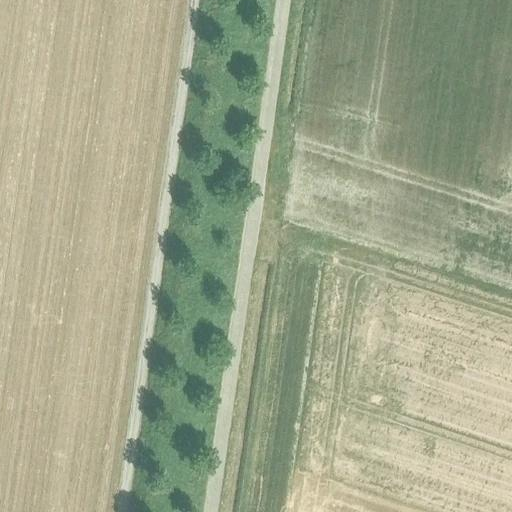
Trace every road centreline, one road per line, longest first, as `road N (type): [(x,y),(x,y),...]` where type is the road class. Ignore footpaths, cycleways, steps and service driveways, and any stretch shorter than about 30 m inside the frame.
road 1 (track): [(195,0),(120,511)]
road 2 (unclassified): [(208,511),(281,0)]
